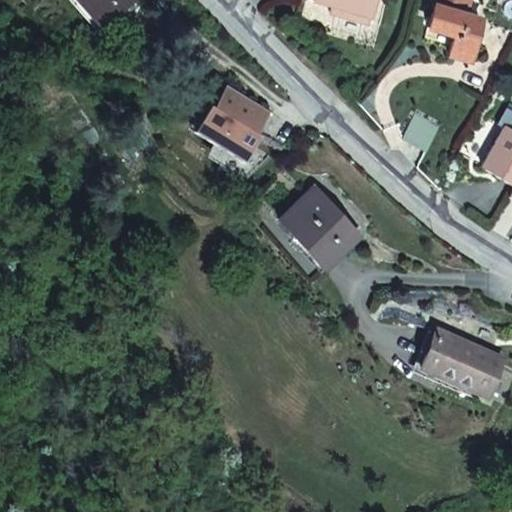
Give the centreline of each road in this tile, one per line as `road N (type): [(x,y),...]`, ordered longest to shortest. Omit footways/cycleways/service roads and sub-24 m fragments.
road 1 (unclassified): [(230,0),(365,151),(457,237),(511,265)]
road 2 (unknown): [(500,259),(453,291),(319,310)]
